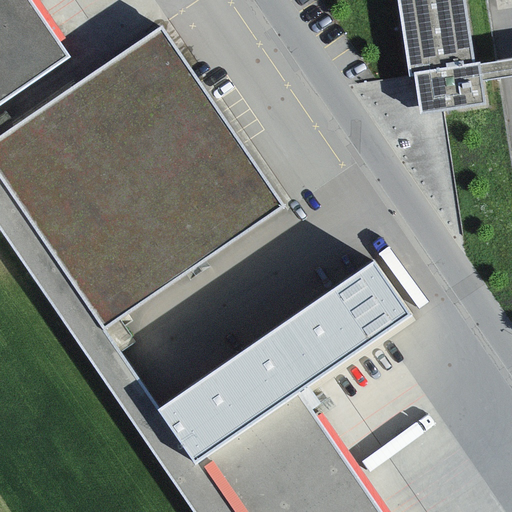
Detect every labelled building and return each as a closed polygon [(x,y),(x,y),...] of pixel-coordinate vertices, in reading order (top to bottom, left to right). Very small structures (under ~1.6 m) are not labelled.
[(0,0),(0,101),(69,56),(30,0),(0,0)] [(466,0),(399,0),(411,75),(416,75),(422,116),(444,112),(487,106),(485,83),(482,65),(476,64),(466,0)] [(162,25),(0,135),(0,175),(104,329),(286,206),(162,25)] [(511,60),(482,65),(485,83),(511,78),(511,60)] [(377,262),(159,409),(104,329),(0,175),(0,229),(192,511),(381,511),(300,391),(413,315),(377,262)]
